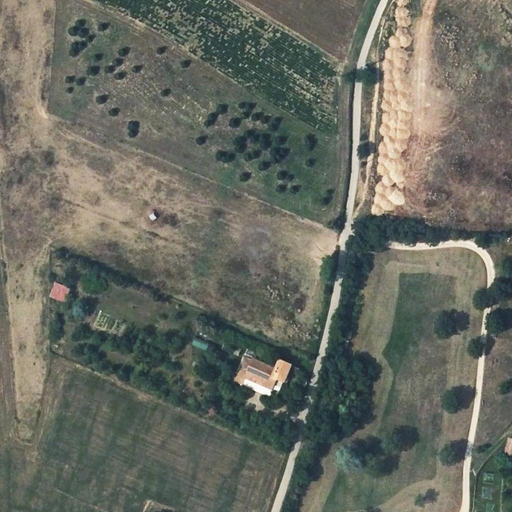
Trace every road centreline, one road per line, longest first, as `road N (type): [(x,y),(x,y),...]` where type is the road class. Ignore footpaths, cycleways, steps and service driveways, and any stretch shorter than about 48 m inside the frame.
road 1 (unclassified): [(384,0),(357,80),(355,170),(329,328),(274,511)]
road 2 (unknown): [(348,232),(366,245),(452,245),(486,259),(461,511)]
